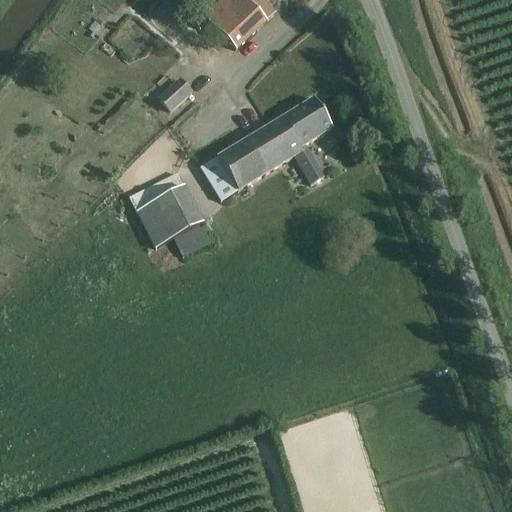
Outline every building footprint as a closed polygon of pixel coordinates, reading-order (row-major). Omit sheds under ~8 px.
[(103,0),(90,16),(99,24),(118,0),(103,0)] [(223,0),(203,19),(236,53),(275,16),(260,0),(223,0)] [(156,101),(170,115),(191,96),(178,81),(156,101)] [(266,131),(217,161),(237,195),(293,160),(310,189),(323,181),(304,149),(332,132),(313,102),(266,131)] [(206,168),(200,171),(221,205),(237,195),(217,161),(206,168)] [(203,228),(173,243),(183,261),(212,246),(203,228)]
